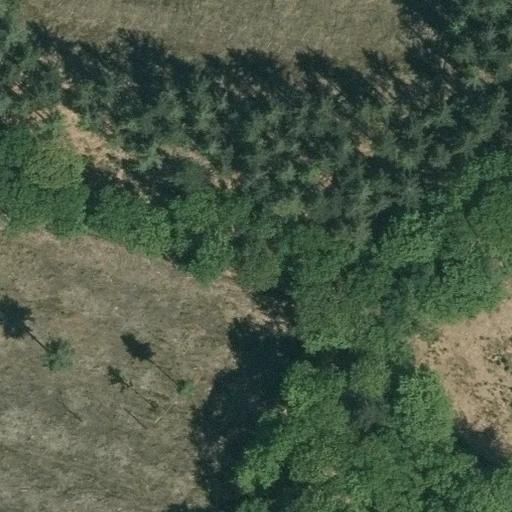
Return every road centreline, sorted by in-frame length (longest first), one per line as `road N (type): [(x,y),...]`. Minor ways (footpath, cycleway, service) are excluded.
road 1 (track): [(511,219),(402,282),(0,150)]
road 2 (track): [(402,282),(297,511)]
